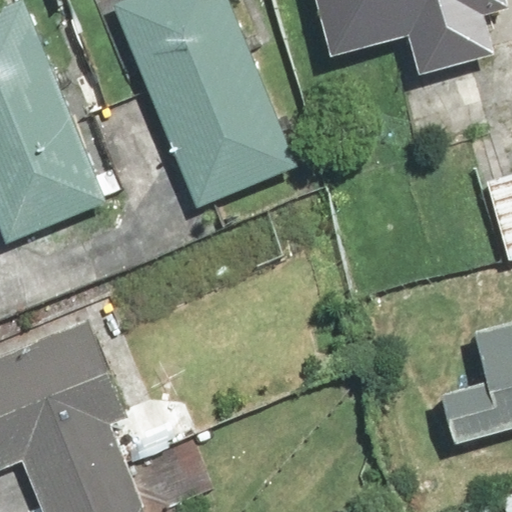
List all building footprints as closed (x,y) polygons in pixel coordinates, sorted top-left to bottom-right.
[(224,0),(143,0),(112,11),(186,217),(289,181),(224,0)] [(511,24),(505,0),(305,0),(324,68),(398,49),(408,86),(511,58),(511,24)] [(31,4),(0,14),(0,250),(105,213),(31,4)] [(511,181),(489,187),(508,266),(511,265),(511,181)] [(434,394),(449,457),(511,441),(511,326),(462,338),(473,385),(434,394)] [(123,437),(78,331),(0,363),(0,489),(16,482),(28,511),(135,511),(107,444),(123,437)]
